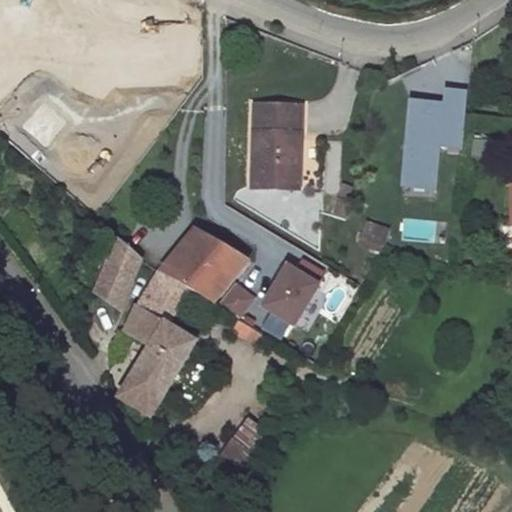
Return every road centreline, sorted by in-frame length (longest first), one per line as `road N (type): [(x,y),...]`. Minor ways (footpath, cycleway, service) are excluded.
road 1 (unclassified): [(0,269),(159,511)]
road 2 (unclassified): [(249,0),(391,47),(452,28),(493,0)]
